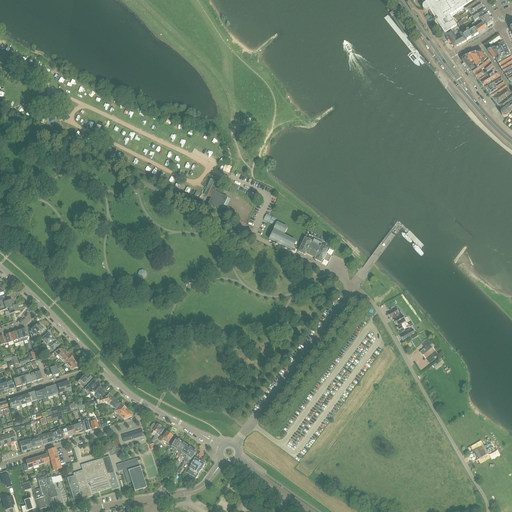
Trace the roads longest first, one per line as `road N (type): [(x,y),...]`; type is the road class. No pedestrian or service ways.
road 1 (unclassified): [(233,445),(353,286)]
road 2 (residential): [(0,463),(154,409)]
road 3 (unknown): [(75,125),(193,182),(206,166)]
road 4 (tertiary): [(96,507),(196,490),(224,460)]
